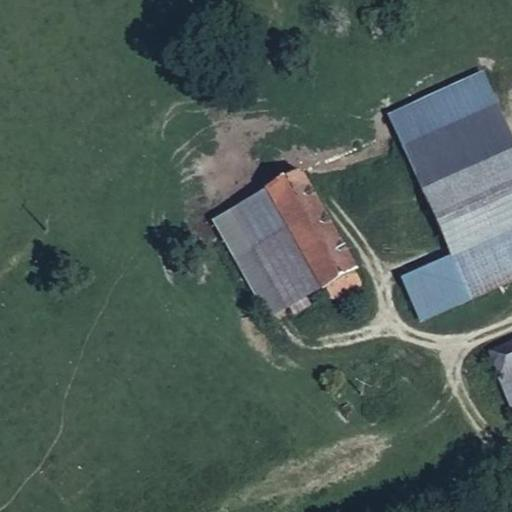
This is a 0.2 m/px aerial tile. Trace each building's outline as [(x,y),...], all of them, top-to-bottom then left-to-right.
[(511,277),(511,144),(485,82),(392,124),(457,267),(469,296),(511,277)] [(354,272),(301,179),(268,198),(321,290),(323,289),(330,299),(359,282),(353,272),(354,272)] [(321,290),(268,198),(216,227),(268,319),(321,290)] [(420,318),(469,296),(457,267),(407,289),(420,318)] [(499,378),(511,372),(511,345),(489,355),(499,378)]
